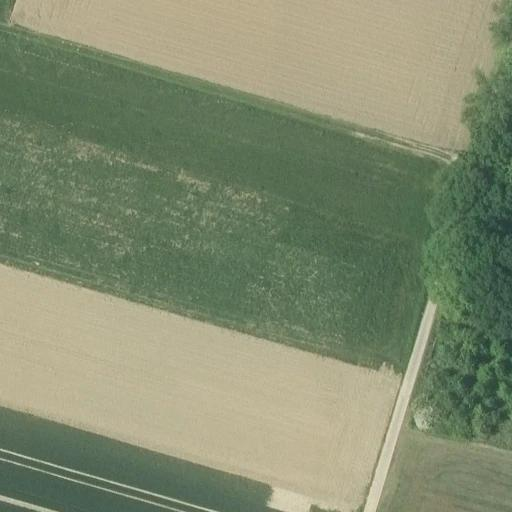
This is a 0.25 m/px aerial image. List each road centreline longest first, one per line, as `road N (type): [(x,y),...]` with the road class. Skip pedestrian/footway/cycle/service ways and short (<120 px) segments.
road 1 (track): [(0,28),(474,168)]
road 2 (track): [(474,168),(370,511)]
